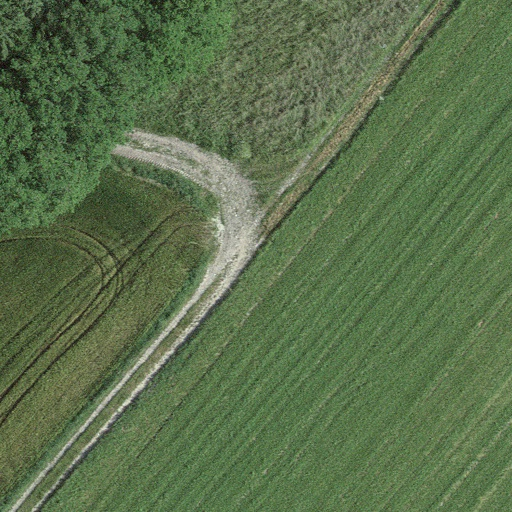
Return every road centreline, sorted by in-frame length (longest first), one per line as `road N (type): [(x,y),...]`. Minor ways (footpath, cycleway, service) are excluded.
road 1 (track): [(0,135),(29,130),(176,154),(253,232),(22,511)]
road 2 (track): [(253,232),(447,0)]
